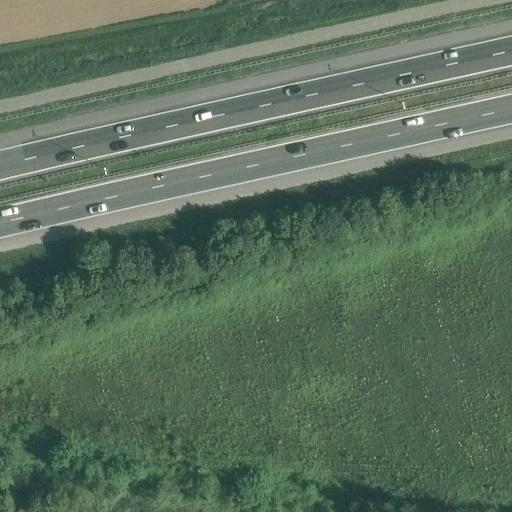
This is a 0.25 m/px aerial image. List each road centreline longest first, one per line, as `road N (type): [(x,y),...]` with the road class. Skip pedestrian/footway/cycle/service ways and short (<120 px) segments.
road 1 (motorway): [(511,49),(0,162)]
road 2 (motorway): [(0,219),(511,106)]
